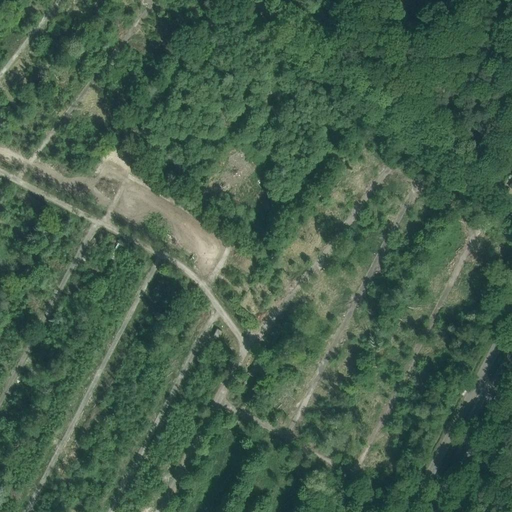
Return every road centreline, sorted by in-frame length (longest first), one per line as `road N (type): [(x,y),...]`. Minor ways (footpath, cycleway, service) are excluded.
road 1 (unclassified): [(261,0),(511,202)]
road 2 (unclassified): [(411,511),(511,318)]
road 3 (primary): [(432,511),(511,361)]
